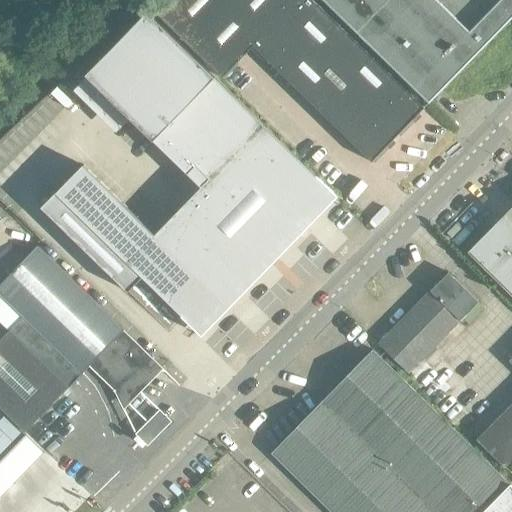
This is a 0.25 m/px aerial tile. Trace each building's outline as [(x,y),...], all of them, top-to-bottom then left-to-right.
[(165,0),(155,10),(224,78),(255,46),(305,95),(358,41),(316,0),(165,0)] [(511,0),(325,0),(431,103),(511,19),(511,0)] [(84,165),(42,209),(129,293),(143,279),(195,330),(253,271),(247,266),(289,222),(295,228),(331,190),(149,13),(86,77),(201,188),(155,235),(84,165)] [(373,162),(400,135),(348,84),(375,57),(358,41),(305,95),(373,162)] [(400,135),(426,108),(375,57),(348,84),(400,135)] [(511,208),(468,253),(511,296),(511,208)] [(0,321),(10,331),(10,332),(68,388),(89,366),(99,356),(124,381),(118,387),(118,388),(126,395),(129,398),(150,377),(159,367),(160,366),(67,276),(38,248),(0,286),(0,321)] [(448,273),(379,344),(409,374),(422,360),(438,343),(449,333),(459,322),(478,302),(448,273)] [(10,332),(0,341),(0,406),(26,432),(41,416),(42,416),(54,404),(53,403),(68,388),(10,332)] [(472,511),(504,480),(373,350),(272,453),(331,511),(472,511)] [(511,357),(509,361),(511,363),(511,403),(476,440),(505,468),(511,460),(511,357)] [(129,405),(150,424),(172,400),(152,381),(129,405)] [(0,455),(22,433),(4,416),(0,420),(0,455)] [(0,468),(0,481),(8,489),(14,482),(0,468)] [(511,511),(511,486),(510,485),(484,511),(511,511)]
